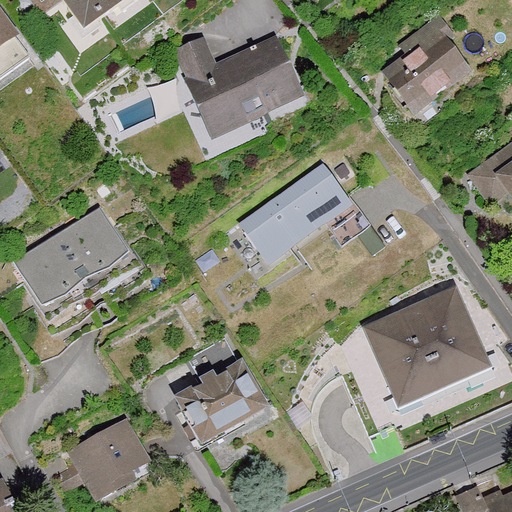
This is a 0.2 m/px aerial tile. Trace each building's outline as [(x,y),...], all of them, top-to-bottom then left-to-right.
[(59,0),(81,31),(125,0),(59,0)] [(0,83),(33,60),(0,14),(0,83)] [(413,112),(466,72),(444,43),(451,38),(438,22),(418,37),(424,44),(409,56),(410,58),(386,76),(413,112)] [(203,43),(175,55),(210,132),(296,92),(273,41),(214,67),(203,43)] [(511,195),(511,146),(470,176),(481,192),(500,178),(511,195)] [(242,228),(268,264),(350,207),(323,170),(242,228)] [(99,210),(14,262),(57,332),(142,280),(99,210)] [(458,287),(354,331),(394,425),(498,381),(458,287)] [(170,395),(200,450),(266,414),(237,359),(170,395)] [(65,459),(94,509),(150,477),(122,426),(65,459)] [(0,457),(12,452),(0,430),(0,457)] [(511,511),(511,483),(453,509),(454,511),(511,511)] [(0,511),(8,511),(0,496),(0,511)]
